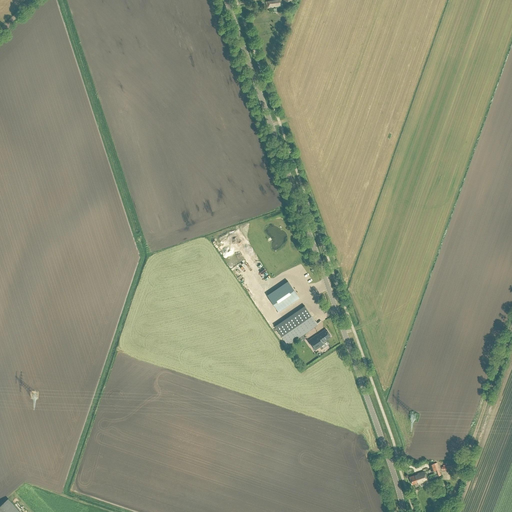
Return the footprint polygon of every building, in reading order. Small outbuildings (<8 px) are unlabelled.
[(266,9),(280,7),(279,0),(276,0),(265,2),(266,9)] [(288,281),(267,295),(278,312),(299,297),(288,281)] [(288,345),(318,325),(305,306),(275,326),(288,345)] [(326,331),(325,329),(317,335),(316,334),(308,340),(314,350),(323,344),(322,342),(330,337),(329,335),(330,335),(327,330),(326,331)] [(418,484),(428,480),(425,471),(418,474),(418,475),(410,477),(412,484),(416,483),(416,484),(417,483),(418,484)] [(0,511),(19,511),(8,499),(0,505),(0,511)]
